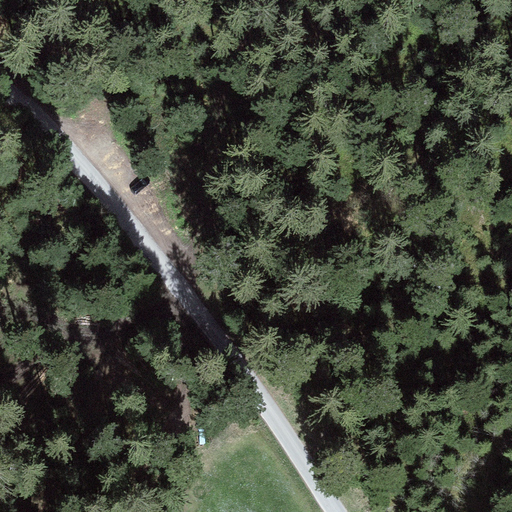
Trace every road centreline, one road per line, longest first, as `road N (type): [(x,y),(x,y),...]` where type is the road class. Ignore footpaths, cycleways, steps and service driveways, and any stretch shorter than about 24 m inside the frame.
road 1 (track): [(333,511),(72,145),(0,81)]
road 2 (track): [(190,303),(183,511)]
